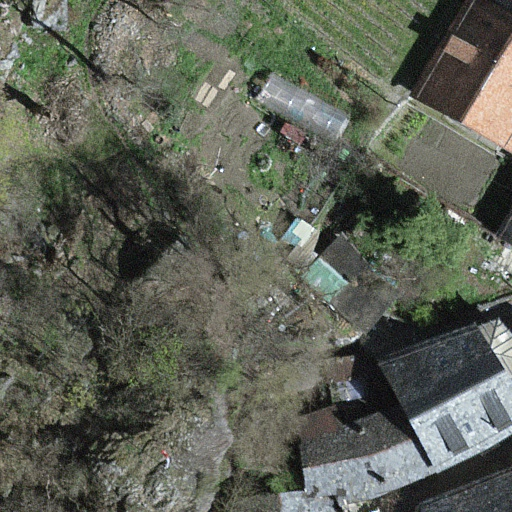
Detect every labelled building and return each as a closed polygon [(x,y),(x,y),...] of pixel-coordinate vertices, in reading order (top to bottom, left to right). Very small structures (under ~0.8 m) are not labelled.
[(511,0),(467,0),(418,87),(511,141),(511,0)] [(511,204),(495,232),(511,242),(511,204)] [(394,349),(461,453),(511,428),(511,366),(476,315),(394,349)] [(304,418),(321,489),(432,463),(415,392),(304,418)] [(511,511),(511,463),(424,504),(426,511),(511,511)]
